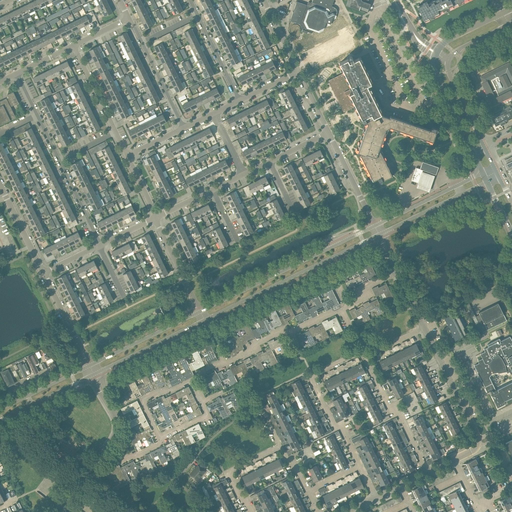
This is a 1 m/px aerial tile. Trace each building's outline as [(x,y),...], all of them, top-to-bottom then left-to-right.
[(31,3),(35,10),(40,7),(37,0),(34,2),(33,1),(31,3)] [(167,4),(170,10),(172,9),(173,9),(180,5),(179,2),(177,0),(176,0),(170,3),(167,4)] [(203,5),(204,8),(212,5),(209,0),(207,0),(201,3),(203,5)] [(235,0),(230,3),(226,5),(229,10),(233,9),(237,6),(237,5),(233,6),(232,3),(236,1),(235,0)] [(299,24),(302,30),(312,34),(332,25),(334,14),(331,8),(334,1),(335,0),(312,0),(312,2),(310,3),(308,2),(308,4),(306,5),(298,2),(298,1),(297,1),(296,1),(296,2),(296,3),(291,19),(290,20),(289,20),(289,21),(290,21),(290,22),(291,22),(292,21),(299,24)] [(366,0),(347,0),(346,6),(367,13),(370,4),(367,3),(368,1),(369,0),(368,0),(366,0)] [(435,0),(428,4),(427,1),(425,2),(424,1),(422,2),(423,3),(422,4),(423,4),(418,7),(421,13),(420,14),(421,15),(424,20),(428,17),(429,18),(435,15),(434,14),(443,10),(443,11),(449,8),(449,7),(457,3),(458,4),(464,1),(463,0),(435,0)] [(107,1),(100,5),(103,11),(110,7),(108,4),(107,1)] [(247,1),(240,5),(243,11),(251,7),(249,4),(247,1)] [(29,13),(35,10),(31,3),(28,4),(25,6),(29,13)] [(137,12),(145,8),(142,3),(134,6),(136,9),(136,10),(137,12)] [(180,5),(173,9),(175,15),(183,11),(181,8),(182,8),(180,5)] [(212,5),(204,8),(206,11),(206,12),(207,14),(215,10),(212,5)] [(22,7),(20,8),(23,16),(25,20),(31,17),(29,13),(25,6),(22,7)] [(110,7),(103,11),(105,17),(106,16),(113,13),(113,12),(113,13),(111,10),(110,7)] [(137,12),(138,15),(139,15),(140,18),(148,14),(150,13),(148,7),(137,12)] [(243,11),(246,16),(253,13),(252,10),(251,7),(243,11)] [(18,19),(23,16),(20,8),(17,9),(17,10),(14,11),(18,19)] [(208,17),(210,20),(218,16),(215,10),(207,14),(208,17)] [(18,19),(14,11),(11,13),(11,12),(8,14),(12,21),(18,19)] [(253,13),(246,16),(248,22),(256,18),(255,16),(253,13)] [(10,24),(13,23),(12,21),(10,18),(8,14),(6,15),(3,17),(6,24),(9,23),(10,24)] [(141,21),(143,24),(150,20),(148,14),(140,18),(142,21),(141,21)] [(90,23),(88,18),(86,15),(81,18),(85,26),(87,25),(90,23)] [(211,23),(212,25),(220,22),(218,16),(210,20),(211,23)] [(85,26),(81,18),(75,21),(79,29),(82,27),(85,26)] [(150,20),(143,24),(144,26),(146,29),(145,29),(146,29),(153,26),(153,25),(156,24),(153,18),(150,20)] [(256,18),(248,22),(251,28),(259,24),(257,21),(256,18)] [(79,29),(75,21),(69,24),(73,32),(76,30),(79,29)] [(220,22),(212,25),(214,28),(216,31),(223,27),(220,22)] [(71,33),(73,32),(69,24),(64,26),(68,34),(70,33),(71,33)] [(254,33),(262,29),(260,27),(259,24),(251,28),(254,33)] [(58,29),(62,37),(64,36),(68,34),(64,26),(58,29)] [(340,26),(303,44),(315,68),(328,62),(326,59),(342,51),(343,55),(354,50),(347,37),(346,37),(340,26)] [(217,34),(218,37),(226,33),(223,27),(216,31),(217,34)] [(189,30),(186,31),(184,32),(187,38),(195,34),(193,32),(192,29),(192,28),(189,30)] [(52,32),(56,40),(59,38),(59,39),(62,37),(58,29),(52,32)] [(255,36),(257,39),(264,35),(263,32),(262,29),(254,33),(249,35),(251,38),(255,36)] [(47,35),(51,43),(53,42),(53,41),(54,41),(56,40),(52,32),(47,35)] [(119,36),(122,42),(130,38),(128,35),(127,33),(127,32),(119,36)] [(220,39),(221,42),(229,39),(226,33),(218,37),(219,39),(220,39)] [(196,37),(195,34),(187,38),(189,44),(197,40),(196,37)] [(34,37),(36,40),(35,40),(39,48),(42,47),(45,45),(41,38),(39,35),(34,37)] [(48,44),(51,43),(47,35),(41,38),(45,45),(48,44)] [(257,39),(260,45),(267,41),(266,38),(264,35),(257,39)] [(122,42),(125,47),(132,44),(131,41),(130,38),(122,42)] [(229,39),(221,42),(223,45),(222,46),(224,48),(232,44),(234,43),(233,40),(230,42),(229,39)] [(30,43),(34,51),(36,49),(37,49),(37,50),(39,48),(35,40),(30,43)] [(199,43),(197,40),(189,44),(192,49),(200,45),(199,43)] [(267,41),(260,45),(262,50),(270,47),(270,46),(268,44),(268,43),(267,41)] [(30,52),(34,51),(30,43),(24,46),(28,54),(31,53),(30,52)] [(157,45),(154,47),(156,50),(157,52),(164,49),(162,43),(160,44),(157,45)] [(132,44),(125,47),(127,53),(135,49),(134,47),(132,44)] [(232,44),(224,48),(225,51),(227,54),(234,50),(232,44)] [(195,55),(203,51),(201,48),(200,45),(192,49),(195,55)] [(25,55),(28,54),(24,46),(18,49),(22,56),(25,55)] [(92,56),(100,53),(97,47),(89,51),(91,54),(92,56)] [(19,58),(22,56),(18,49),(13,52),(17,59),(19,58)] [(135,49),(127,53),(130,59),(138,55),(136,52),(135,49)] [(167,54),(164,49),(157,52),(158,55),(160,58),(167,54)] [(234,50),(227,54),(228,57),(229,59),(237,56),(234,50)] [(198,61),(206,57),(204,54),(203,51),(195,55),(198,61)] [(7,54),(11,62),(14,61),(17,59),(13,52),(7,54)] [(100,53),(92,56),(93,59),(95,62),(102,58),(100,53)] [(1,57),(5,65),(8,64),(11,62),(7,54),(1,57)] [(162,63),(170,60),(167,54),(160,58),(161,61),(162,63)] [(130,59),(133,64),(141,61),(139,58),(138,55),(130,59)] [(240,61),(237,56),(229,59),(230,62),(231,62),(232,65),(238,62),(240,61)] [(272,61),(266,64),(270,71),(273,70),(276,68),(276,69),(276,68),(274,65),(278,63),(274,56),(271,58),(272,61)] [(371,83),(359,58),(354,60),(352,57),(351,56),(350,58),(340,63),(346,75),(331,82),(344,108),(355,103),(364,122),(368,123),(367,126),(387,116),(387,115),(386,113),(382,115),(372,95),(377,92),(372,83),(371,83)] [(200,66),(208,63),(207,60),(206,57),(198,61),(200,66)] [(96,65),(97,68),(105,64),(102,58),(95,62),(96,65)] [(165,69),(173,65),(170,60),(162,63),(164,67),(165,69)] [(62,64),(65,72),(71,69),(67,61),(62,64)] [(133,64),(136,70),(143,66),(142,63),(141,61),(133,64)] [(210,66),(208,63),(200,66),(203,72),(211,68),(210,66)] [(511,68),(509,63),(481,77),(484,82),(482,83),(493,106),(511,96),(511,68)] [(65,72),(62,64),(56,67),(60,74),(65,72)] [(97,68),(99,70),(100,73),(108,70),(110,68),(109,65),(106,66),(105,64),(97,68)] [(268,73),(270,71),(266,64),(261,66),(265,74),(268,72),(268,73)] [(175,71),(173,65),(165,69),(167,73),(168,75),(175,71)] [(143,66),(136,70),(138,76),(146,72),(145,69),(143,66)] [(259,77),(262,76),(261,75),(265,74),(261,66),(255,69),(259,77)] [(56,67),(50,70),(54,77),(60,74),(56,67)] [(211,68),(203,72),(206,78),(214,74),(212,71),(211,68)] [(311,71),(313,78),(324,74),(321,68),(311,71)] [(255,69),(250,72),(254,79),(256,78),(259,77),(255,69)] [(50,70),(45,73),(48,80),(54,77),(50,70)] [(108,70),(100,73),(102,76),(103,79),(111,75),(108,70)] [(178,76),(175,71),(168,75),(169,78),(171,80),(178,76)] [(243,71),(236,74),(242,85),(245,83),(245,84),(248,82),(244,75),(243,71)] [(146,72),(138,76),(141,81),(149,78),(147,75),(148,75),(146,72)] [(254,79),(250,72),(244,75),(248,82),(250,81),(254,79)] [(45,73),(39,75),(44,85),(43,83),(48,80),(45,73)] [(38,88),(44,85),(39,75),(33,78),(38,88)] [(105,82),(106,85),(114,81),(111,75),(103,79),(104,82),(105,82)] [(178,76),(171,80),(172,84),(173,86),(181,82),(178,76)] [(149,78),(141,81),(144,87),(152,83),(151,81),(150,81),(149,78)] [(107,88),(109,90),(116,87),(114,81),(106,85),(107,88)] [(177,92),(182,90),(184,89),(181,82),(173,86),(175,89),(176,92),(176,93),(177,92)] [(73,92),(81,89),(78,83),(70,87),(73,92)] [(144,87),(147,93),(154,89),(153,86),(152,83),(144,87)] [(116,87),(109,90),(110,93),(112,96),(119,92),(116,87)] [(217,88),(211,91),(215,99),(217,97),(220,96),(217,88)] [(281,93),(284,99),(291,95),(288,90),(289,90),(288,89),(285,91),(283,88),(280,90),(281,93)] [(81,89),(73,92),(76,98),(83,94),(81,89)] [(147,93),(149,98),(157,95),(156,92),(154,89),(147,93)] [(211,91),(205,94),(209,101),(212,100),(215,99),(211,91)] [(0,101),(0,125),(16,118),(11,107),(19,103),(13,92),(7,94),(9,97),(0,101)] [(113,99),(114,102),(122,98),(119,92),(112,96),(113,99)] [(79,104),(86,100),(83,94),(76,98),(79,104)] [(199,96),(194,99),(198,107),(201,105),(203,104),(198,94),(199,96)] [(200,96),(203,104),(206,103),(209,101),(205,94),(200,96)] [(159,97),(157,95),(149,98),(152,104),(160,100),(158,97),(159,97)] [(282,102),(284,106),(287,104),(294,101),(291,95),(284,99),(285,101),(282,102)] [(42,104),(43,107),(51,103),(48,97),(40,101),(41,101),(42,104)] [(122,98),(114,102),(115,104),(116,104),(117,107),(125,104),(122,98)] [(181,102),(182,105),(183,105),(186,112),(186,113),(186,112),(189,111),(192,110),(188,102),(187,99),(181,102)] [(198,107),(194,99),(188,102),(192,110),(195,108),(194,108),(198,107)] [(82,109),(89,106),(86,100),(79,104),(82,109)] [(264,101),(261,103),(265,110),(271,107),(267,100),(264,101)] [(287,104),(289,110),(297,106),(294,101),(287,104)] [(43,107),(45,110),(46,113),(54,109),(57,107),(54,102),(51,103),(43,107)] [(258,104),(255,105),(259,113),(265,110),(261,103),(258,104)] [(127,109),(125,104),(117,107),(119,110),(118,110),(120,113),(128,109),(127,109)] [(253,107),(250,108),(254,116),(259,113),(255,105),(253,107)] [(82,109),(84,115),(92,111),(89,106),(82,109)] [(292,116),(299,112),(297,106),(289,110),(292,116)] [(511,118),(511,109),(511,107),(491,117),(496,127),(501,124),(502,125),(506,123),(505,122),(511,118)] [(254,116),(250,108),(247,110),(244,111),(248,119),(254,116)] [(48,116),(49,118),(57,115),(54,109),(46,113),(48,116)] [(131,115),(128,109),(120,113),(121,116),(123,118),(122,119),(123,119),(128,116),(131,115)] [(92,111),(84,115),(87,121),(95,117),(92,111)] [(248,119),(244,111),(242,112),(239,114),(242,121),(248,119)] [(292,116),(295,121),(302,118),(299,112),(292,116)] [(157,117),(161,125),(163,124),(163,123),(166,122),(163,114),(157,117)] [(242,121),(239,114),(236,115),(235,115),(233,116),(237,124),(242,121)] [(50,121),(52,124),(59,120),(57,115),(49,118),(50,121)] [(227,119),(229,122),(230,125),(231,127),(237,124),(233,116),(230,118),(227,119)] [(387,116),(367,126),(358,152),(361,154),(361,156),(373,181),(378,179),(380,182),(382,183),(383,181),(392,176),(379,149),(386,129),(390,127),(433,142),(436,132),(438,131),(437,129),(433,127),(432,128),(431,130),(390,116),(389,118),(388,119),(388,116),(387,116)] [(87,121),(90,126),(97,123),(95,117),(87,121)] [(161,125),(157,117),(151,120),(155,128),(158,126),(161,125)] [(146,123),(149,131),(152,129),(155,128),(150,118),(146,119),(148,122),(146,123)] [(302,118),(295,121),(298,127),(305,123),(302,118)] [(62,126),(59,120),(52,124),(54,127),(53,128),(54,130),(62,126)] [(97,123),(90,126),(93,132),(100,128),(97,123)] [(149,131),(146,123),(140,126),(144,133),(147,132),(149,131)] [(308,129),(305,123),(298,127),(300,132),(300,133),(308,129)] [(62,126),(54,130),(56,133),(57,135),(65,132),(62,126)] [(140,126),(134,128),(138,136),(141,135),(144,133),(140,126)] [(31,128),(28,130),(25,131),(24,132),(27,138),(34,134),(31,128)] [(135,137),(138,136),(134,128),(129,131),(132,139),(135,137)] [(206,129),(204,131),(207,138),(209,138),(213,136),(213,135),(210,128),(209,128),(206,130),(206,129)] [(207,138),(204,131),(201,132),(198,134),(202,141),(207,138)] [(65,132),(57,135),(59,139),(60,141),(68,137),(65,132)] [(283,132),(277,135),(281,142),(284,141),(286,140),(283,132)] [(27,138),(29,143),(37,140),(34,134),(27,138)] [(195,135),(192,136),(196,144),(202,141),(198,134),(195,135)] [(281,142),(277,135),(271,137),(275,145),(278,144),(277,144),(281,142)] [(73,142),(70,136),(68,137),(60,141),(62,144),(63,146),(63,147),(73,142)] [(187,139),(190,147),(196,144),(192,136),(190,137),(190,138),(187,139)] [(271,137),(265,140),(269,148),(272,146),(272,147),(275,145),(271,137)] [(192,150),(187,139),(184,141),(184,140),(181,142),(185,149),(186,153),(192,150)] [(29,143),(32,149),(40,145),(37,140),(29,143)] [(269,148),(265,140),(260,143),(264,151),(266,149),(269,148)] [(185,149),(181,142),(178,143),(179,143),(176,145),(179,152),(185,149)] [(261,152),(264,151),(260,143),(254,145),(258,153),(261,152)] [(32,149),(35,154),(42,151),(40,145),(32,149)] [(170,148),(172,153),(173,155),(174,155),(179,152),(176,145),(172,146),(170,147),(170,148)] [(106,148),(103,149),(101,150),(104,156),(112,152),(109,146),(106,148)] [(248,148),(252,156),(255,155),(258,153),(254,146),(248,148)] [(243,151),(244,153),(245,156),(246,159),(247,159),(250,157),(250,158),(252,156),(248,148),(243,151)] [(314,153),(318,160),(324,157),(320,150),(314,153)] [(42,151),(35,154),(38,160),(45,156),(42,151)] [(148,162),(149,164),(157,161),(154,155),(156,154),(155,151),(148,154),(150,157),(147,158),(146,159),(147,159),(148,162)] [(107,161),(114,158),(112,152),(104,156),(107,161)] [(312,163),(318,160),(314,153),(309,155),(312,163)] [(0,157),(0,159),(2,164),(9,160),(7,154),(0,157)] [(307,166),(312,163),(309,155),(303,158),(303,159),(307,166)] [(38,160),(40,166),(48,162),(45,156),(38,160)] [(110,167),(117,163),(114,158),(107,161),(110,167)] [(82,166),(84,165),(85,165),(82,159),(79,161),(72,164),(71,164),(72,165),(73,168),(74,170),(82,166)] [(9,160),(2,164),(5,169),(12,166),(9,160)] [(218,160),(213,163),(214,166),(217,173),(221,172),(223,171),(219,163),(218,160)] [(219,163),(223,171),(226,169),(229,168),(229,167),(225,160),(226,160),(225,160),(219,163)] [(157,161),(149,164),(151,167),(152,170),(160,166),(162,165),(160,161),(158,162),(157,161)] [(40,166),(43,171),(51,168),(48,162),(40,166)] [(438,167),(422,162),(420,169),(416,168),(411,180),(419,183),(423,170),(436,175),(438,167)] [(116,171),(120,169),(117,163),(110,167),(112,173),(116,171)] [(286,174),(294,170),(296,169),(293,163),(283,168),(286,174)] [(74,170),(75,173),(76,173),(77,176),(85,172),(87,171),(84,165),(82,166),(74,170)] [(12,166),(5,169),(7,175),(15,171),(12,166)] [(163,172),(160,166),(152,170),(154,173),(155,176),(163,172)] [(217,173),(214,166),(208,168),(212,176),(215,175),(214,175),(217,173)] [(51,168),(43,171),(46,177),(53,173),(51,168)] [(212,176),(208,168),(203,171),(206,179),(209,177),(212,176)] [(120,169),(116,171),(112,173),(115,178),(123,175),(120,169)] [(294,170),(286,174),(289,179),(296,176),(294,170)] [(15,171),(7,175),(10,181),(18,177),(15,171)] [(203,171),(197,174),(201,182),(203,180),(206,179),(203,171)] [(78,179),(80,182),(88,178),(85,172),(77,176),(79,179),(78,179)] [(165,178),(163,172),(155,176),(156,178),(158,181),(165,178)] [(326,182),(334,178),(331,172),(324,176),(326,182)] [(53,173),(46,177),(49,183),(56,179),(53,173)] [(197,174),(191,177),(195,184),(198,183),(201,182),(197,174)] [(123,175),(115,178),(118,184),(125,180),(123,175)] [(299,181),(296,176),(289,179),(292,185),(299,181)] [(21,183),(18,177),(10,181),(13,186),(21,183)] [(192,186),(195,184),(191,177),(185,180),(189,187),(192,186)] [(266,177),(260,179),(263,187),(269,184),(266,177)] [(81,184),(83,187),(90,183),(88,178),(80,182),(81,184)] [(168,183),(165,178),(158,181),(159,184),(160,187),(168,183)] [(337,184),(334,178),(326,182),(329,188),(337,184)] [(56,179),(49,183),(51,188),(59,184),(56,179)] [(263,187),(260,179),(254,182),(258,190),(263,187)] [(125,180),(118,184),(121,190),(128,186),(125,180)] [(295,191),(302,187),(299,181),(292,185),(295,191)] [(160,187),(162,190),(163,193),(171,189),(174,188),(171,182),(168,184),(168,183),(160,187)] [(248,185),(251,191),(252,193),(258,190),(254,182),(248,185)] [(13,186),(16,192),(23,188),(21,183),(13,186)] [(85,193),(93,189),(90,183),(83,187),(84,190),(85,193)] [(54,194),(62,190),(59,184),(51,188),(54,194)] [(340,190),(337,184),(329,188),(333,196),(337,194),(336,191),(339,190),(340,190)] [(128,186),(121,190),(124,195),(131,192),(128,186)] [(302,187),(295,191),(297,196),(305,193),(302,187)] [(23,188),(16,192),(19,198),(26,194),(23,188)] [(88,199),(96,195),(93,189),(85,193),(87,196),(87,195),(88,199)] [(174,195),(171,189),(163,193),(165,196),(166,199),(173,195),(174,195)] [(57,199),(64,196),(62,190),(54,194),(57,199)] [(226,196),(229,202),(237,198),(239,197),(236,191),(226,196)] [(305,193),(297,196),(300,202),(308,198),(305,193)] [(26,194),(19,198),(21,203),(29,200),(26,194)] [(96,195),(88,199),(90,202),(91,204),(99,200),(96,195)] [(64,196),(57,199),(59,205),(67,201),(64,196)] [(229,202),(232,207),(240,204),(237,199),(237,198),(229,202)] [(308,198),(300,202),(303,208),(310,204),(308,198)] [(272,209),(279,205),(276,199),(269,203),(272,209)] [(29,200),(21,203),(24,209),(32,205),(29,200)] [(99,200),(91,204),(92,207),(94,210),(104,205),(103,202),(100,203),(99,200)] [(67,201),(59,205),(62,211),(70,207),(67,201)] [(240,204),(232,207),(235,213),(242,209),(240,204)] [(24,209),(27,215),(35,211),(32,205),(24,209)] [(203,207),(206,215),(207,217),(210,216),(208,214),(212,212),(208,205),(209,205),(208,205),(203,207)] [(272,209),(275,214),(282,211),(279,205),(272,209)] [(132,206),(126,209),(130,216),(135,213),(132,206)] [(73,213),(70,207),(62,211),(65,216),(73,213)] [(201,218),(206,215),(203,207),(197,210),(201,218)] [(126,209),(120,212),(124,219),(130,216),(126,209)] [(238,219),(245,215),(242,209),(235,213),(238,219)] [(191,213),(191,214),(191,213),(195,221),(201,218),(197,210),(191,213)] [(27,215),(30,220),(37,216),(35,211),(27,215)] [(282,211),(275,214),(277,220),(285,217),(282,211)] [(118,222),(124,219),(120,212),(115,214),(118,222)] [(69,221),(75,218),(73,213),(65,216),(68,222),(69,221)] [(115,214),(109,217),(113,225),(118,222),(115,214)] [(240,224),(248,221),(245,215),(238,219),(240,224)] [(37,216),(30,220),(32,226),(40,222),(37,216)] [(113,225),(109,217),(103,220),(107,227),(113,225)] [(171,223),(174,229),(181,225),(179,219),(171,223)] [(101,230),(107,227),(103,220),(98,223),(101,230)] [(248,221),(240,224),(243,230),(251,226),(248,221)] [(40,222),(32,226),(35,232),(43,228),(44,227),(43,224),(42,225),(40,222)] [(174,229),(177,234),(184,231),(181,225),(174,229)] [(251,226),(243,230),(246,236),(246,235),(253,232),(252,229),(254,228),(253,225),(251,226)] [(212,231),(215,237),(222,233),(219,227),(212,231)] [(43,228),(35,232),(38,237),(46,234),(43,228)] [(177,234),(180,240),(187,236),(184,231),(177,234)] [(78,232),(72,235),(76,243),(82,240),(81,240),(78,233),(78,232)] [(215,237),(218,242),(225,239),(222,233),(215,237)] [(141,237),(144,243),(152,240),(149,234),(141,237)] [(61,241),(65,248),(70,246),(67,238),(66,238),(65,235),(60,238),(61,241)] [(72,235),(67,238),(70,246),(76,243),(72,235)] [(187,236),(180,240),(182,246),(190,242),(187,236)] [(225,239),(218,242),(220,248),(219,249),(221,252),(225,250),(223,247),(227,245),(228,245),(225,239)] [(144,243),(147,249),(154,245),(152,240),(144,243)] [(59,251),(65,248),(61,241),(55,244),(59,251)] [(190,242),(182,246),(185,251),(192,248),(190,242)] [(129,244),(129,243),(123,246),(127,254),(133,251),(132,249),(129,244)] [(55,244),(50,246),(53,254),(59,251),(55,244)] [(154,245),(147,249),(150,255),(157,251),(154,245)] [(53,254),(50,246),(44,249),(44,250),(47,256),(47,257),(53,254)] [(123,246),(118,249),(121,257),(127,254),(123,246)] [(185,251),(188,257),(195,253),(198,252),(196,246),(192,248),(185,251)] [(121,257),(118,249),(112,252),(115,259),(119,258),(120,260),(122,259),(122,257),(121,257)] [(150,255),(152,260),(160,257),(157,251),(150,255)] [(195,253),(188,257),(191,263),(198,259),(195,253)] [(163,262),(160,257),(152,260),(155,266),(163,262)] [(94,261),(88,263),(92,271),(98,268),(97,268),(95,263),(94,261)] [(158,272),(165,268),(163,262),(155,266),(158,272)] [(359,276),(362,282),(363,284),(366,282),(366,280),(376,275),(369,262),(362,265),(363,268),(366,267),(368,273),(365,274),(365,273),(359,276)] [(92,271),(88,263),(82,266),(86,274),(92,271)] [(80,277),(86,274),(82,266),(77,269),(80,277)] [(165,268),(158,272),(161,278),(168,274),(165,268)] [(352,287),(362,282),(359,276),(356,269),(349,272),(350,275),(352,274),(355,279),(352,281),(351,280),(348,281),(347,279),(345,280),(350,291),(353,289),(352,287)] [(126,280),(133,277),(130,271),(123,274),(126,280)] [(58,278),(61,284),(68,280),(65,275),(58,278)] [(147,279),(147,280),(149,283),(150,286),(162,280),(160,277),(152,281),(150,276),(147,277),(147,278),(147,279)] [(129,286),(136,282),(133,277),(126,280),(129,286)] [(61,284),(63,290),(71,286),(68,280),(61,284)] [(136,282),(129,286),(131,292),(132,292),(136,289),(139,288),(136,282)] [(97,287),(100,293),(108,289),(105,283),(97,287)] [(393,297),(386,284),(375,289),(375,287),(372,289),(376,297),(381,294),(381,293),(384,291),(386,296),(384,298),(385,301),(393,297)] [(71,286),(63,290),(66,295),(74,292),(71,286)] [(100,293),(103,298),(111,295),(108,289),(100,293)] [(321,300),(325,309),(326,311),(329,309),(328,308),(338,303),(339,305),(332,289),(327,291),(325,293),(326,295),(328,294),(331,300),(328,301),(327,300),(324,302),(323,299),(321,300)] [(66,295),(69,301),(76,297),(74,292),(66,295)] [(113,301),(111,295),(103,298),(106,304),(113,301)] [(314,314),(325,309),(321,300),(318,296),(311,299),(312,302),(315,301),(317,306),(314,308),(313,307),(308,309),(311,316),(312,318),(315,316),(314,314)] [(72,307),(79,303),(76,297),(69,301),(72,307)] [(364,306),(367,312),(372,309),(372,308),(374,307),(377,312),(375,313),(376,316),(383,313),(377,299),(367,304),(366,303),(363,304),(364,306)] [(295,316),(295,317),(297,320),(299,319),(298,318),(299,318),(301,321),(311,316),(308,309),(305,302),(298,306),(299,309),(302,307),(304,313),(301,314),(300,313),(295,316)] [(75,312),(82,309),(79,303),(72,307),(75,312)] [(507,321),(498,303),(479,312),(487,330),(507,321)] [(279,317),(280,321),(283,319),(285,322),(295,317),(295,316),(291,309),(289,304),(280,308),(281,311),(285,309),(288,314),(285,315),(284,315),(279,317)] [(363,323),(370,319),(367,312),(364,306),(353,311),(352,309),(349,311),(353,319),(359,316),(358,315),(361,313),(363,319),(361,320),(363,323)] [(84,315),(82,309),(75,312),(78,318),(84,315)] [(264,321),(267,328),(269,327),(269,326),(270,326),(271,329),(282,324),(280,321),(279,317),(275,310),(268,314),(269,316),(272,315),(274,320),(271,322),(271,321),(269,322),(267,319),(264,321)] [(444,317),(455,340),(466,334),(463,329),(464,328),(459,317),(458,318),(455,312),(444,317)] [(252,330),(255,337),(256,339),(259,337),(258,335),(268,330),(267,328),(264,321),(262,316),(255,320),(256,323),(258,322),(261,327),(258,329),(257,327),(252,330)] [(323,324),(326,330),(331,328),(331,326),(333,325),(336,330),(334,331),(335,334),(342,331),(336,317),(326,322),(325,321),(322,322),(323,324)] [(255,337),(252,330),(248,323),(241,327),(243,329),(245,328),(247,334),(244,335),(244,334),(238,337),(242,343),(255,337)] [(329,337),(326,330),(323,324),(312,329),(314,332),(311,333),(312,337),(318,334),(317,333),(320,332),(323,336),(320,338),(322,341),(329,337)] [(297,340),(299,343),(303,341),(304,341),(304,340),(307,338),(309,343),(307,344),(309,348),(316,344),(316,343),(315,341),(312,337),(311,333),(309,330),(299,336),(298,334),(295,335),(297,340)] [(242,343),(238,337),(237,335),(230,339),(232,342),(234,340),(237,346),(234,347),(233,346),(229,348),(228,346),(226,347),(231,357),(232,357),(229,352),(232,351),(234,354),(244,349),(245,351),(242,343)] [(511,346),(511,345),(511,344),(511,340),(510,336),(500,341),(499,338),(487,344),(488,347),(484,349),(485,351),(480,354),(482,358),(478,361),(479,363),(474,365),(485,387),(487,393),(490,391),(492,395),(491,395),(497,407),(505,403),(504,401),(511,396),(511,346)] [(271,340),(268,342),(270,347),(272,350),(277,347),(277,346),(279,345),(282,350),(280,351),(282,354),(289,350),(282,337),(271,342),(271,340)] [(411,343),(409,344),(410,347),(411,346),(416,355),(422,352),(418,344),(416,344),(412,345),(411,343)] [(208,354),(201,358),(204,365),(217,359),(210,345),(205,347),(208,354)] [(407,348),(411,357),(416,355),(411,346),(410,347),(407,348)] [(260,352),(257,354),(258,356),(261,362),(266,359),(266,358),(269,356),(271,362),(269,363),(271,366),(278,362),(275,357),(273,353),(272,350),(270,347),(266,350),(267,351),(261,354),(260,352)] [(407,359),(411,357),(407,348),(403,350),(402,347),(400,348),(401,351),(402,350),(407,359)] [(398,353),(402,362),(407,359),(402,350),(401,351),(398,353)] [(195,361),(189,364),(188,364),(192,371),(204,365),(201,358),(198,351),(192,353),(195,361)] [(398,364),(402,362),(398,353),(395,354),(393,352),(391,353),(392,355),(393,355),(398,364)] [(27,358),(34,374),(38,372),(35,365),(39,362),(35,354),(27,358)] [(389,357),(393,366),(398,364),(393,355),(392,355),(389,357)] [(258,356),(247,361),(244,362),(246,365),(247,369),(253,366),(252,364),(255,363),(258,368),(256,369),(257,373),(264,369),(261,362),(258,356)] [(384,359),(389,368),(393,366),(389,357),(386,359),(384,356),(382,357),(383,360),(384,359)] [(178,360),(181,365),(182,364),(184,369),(177,372),(182,382),(194,376),(192,371),(188,364),(189,364),(187,361),(185,357),(178,360)] [(389,368),(384,359),(383,360),(380,361),(380,362),(377,364),(382,374),(385,372),(384,370),(389,368)] [(416,374),(424,370),(421,366),(427,363),(426,360),(420,363),(420,364),(420,365),(418,366),(413,368),(416,374)] [(230,367),(234,375),(240,372),(239,371),(242,370),(244,375),(242,376),(244,379),(251,376),(247,369),(246,365),(244,362),(233,368),(232,366),(230,367)] [(356,362),(354,364),(355,366),(356,366),(361,375),(365,372),(365,371),(366,370),(363,363),(361,364),(361,363),(358,365),(356,362)] [(18,364),(24,378),(27,376),(25,371),(29,369),(26,363),(22,365),(21,363),(18,364)] [(177,372),(175,367),(175,368),(172,363),(166,366),(168,371),(169,370),(173,377),(169,379),(167,377),(164,378),(166,381),(167,384),(169,388),(182,382),(177,372)] [(58,371),(55,364),(49,367),(50,370),(52,374),(58,371)] [(352,368),(356,377),(361,375),(356,366),(355,366),(352,368)] [(216,374),(220,382),(226,379),(225,378),(228,376),(231,381),(229,383),(230,386),(237,382),(234,375),(230,367),(231,369),(220,374),(220,372),(216,374)] [(347,367),(345,368),(346,371),(347,370),(352,379),(356,377),(352,368),(349,369),(347,367)] [(1,373),(8,387),(15,383),(8,369),(1,373)] [(164,378),(161,372),(160,369),(154,372),(158,379),(151,383),(152,385),(155,384),(157,388),(167,384),(166,381),(164,378)] [(424,370),(416,374),(419,380),(426,376),(425,373),(428,371),(427,369),(424,371),(424,370)] [(343,372),(347,381),(352,379),(347,370),(346,371),(343,372)] [(338,371),(336,373),(337,375),(338,374),(343,383),(347,381),(343,372),(340,374),(338,371)] [(201,377),(205,385),(211,382),(210,381),(213,379),(216,385),(214,386),(215,389),(222,385),(220,382),(216,374),(216,372),(205,377),(204,375),(201,377)] [(334,377),(338,386),(343,383),(338,374),(337,375),(334,377)] [(138,389),(142,396),(145,394),(154,390),(152,385),(151,383),(147,375),(142,378),(145,385),(138,389)] [(292,384),(295,390),(302,386),(300,382),(306,379),(304,375),(298,378),(299,380),(292,384)] [(419,380),(422,386),(429,382),(427,378),(431,377),(430,375),(426,376),(419,380)] [(334,388),(338,386),(334,377),(331,378),(329,376),(327,377),(328,379),(329,379),(334,388)] [(389,383),(391,387),(398,383),(395,377),(394,378),(388,381),(388,379),(381,382),(383,385),(388,383),(388,384),(389,383)] [(334,388),(329,379),(328,379),(325,381),(325,382),(323,383),(327,390),(329,389),(329,390),(334,388)] [(358,388),(361,394),(369,390),(366,386),(372,383),(371,380),(365,383),(365,384),(361,386),(358,387),(358,388)] [(422,386),(425,392),(432,388),(430,384),(434,383),(433,380),(429,382),(422,386)] [(142,396),(138,389),(134,381),(129,384),(133,392),(124,396),(127,403),(142,396)] [(297,395),(305,392),(303,388),(306,386),(307,387),(309,386),(308,383),(302,386),(295,390),(292,391),(295,397),(297,395)] [(388,395),(401,389),(398,383),(391,387),(393,390),(387,393),(388,395)] [(425,399),(428,398),(435,394),(433,390),(437,388),(436,386),(432,388),(425,392),(422,393),(425,399)] [(175,393),(178,399),(186,395),(190,403),(195,400),(189,387),(175,393)] [(297,403),(300,401),(310,397),(308,393),(312,391),(311,389),(305,392),(297,395),(295,397),(297,403)] [(358,395),(361,401),(364,400),(371,396),(370,392),(373,391),(372,389),(369,390),(361,394),(358,395)] [(404,394),(401,389),(388,395),(394,392),(395,396),(394,396),(395,397),(390,400),(391,403),(398,400),(397,398),(404,394)] [(270,403),(277,400),(273,391),(259,397),(261,400),(266,398),(267,400),(268,400),(270,403)] [(167,410),(168,413),(174,411),(170,404),(171,402),(178,399),(175,393),(165,398),(164,396),(161,397),(167,410)] [(220,398),(223,405),(228,416),(232,414),(230,411),(226,403),(231,401),(236,412),(242,409),(234,393),(223,398),(222,397),(220,398)] [(336,406),(345,402),(342,396),(341,394),(326,402),(328,405),(333,402),(333,404),(334,403),(336,406)] [(364,407),(367,406),(374,402),(373,398),(376,397),(375,394),(371,396),(364,400),(361,401),(364,407)] [(435,394),(428,398),(431,404),(438,400),(439,402),(445,399),(443,395),(437,398),(435,394)] [(310,397),(300,401),(303,407),(313,403),(311,400),(309,401),(309,400),(315,397),(314,395),(310,397)] [(147,404),(151,411),(154,410),(153,409),(158,406),(162,413),(167,410),(161,397),(147,404)] [(223,418),(228,416),(223,405),(220,398),(219,397),(216,398),(217,401),(207,406),(209,412),(217,408),(218,408),(223,418)] [(194,411),(186,415),(188,420),(202,414),(195,400),(190,403),(194,411)] [(273,409),(280,405),(277,400),(270,403),(272,406),(266,409),(267,412),(273,409)] [(367,406),(370,412),(377,408),(375,404),(379,402),(378,400),(374,402),(367,406)] [(138,417),(144,414),(142,412),(142,411),(137,401),(121,409),(124,414),(134,409),(138,417)] [(449,408),(452,407),(449,408),(447,405),(450,403),(449,401),(446,402),(438,406),(441,412),(449,408)] [(314,402),(313,403),(303,407),(306,413),(313,409),(312,406),(315,404),(314,402)] [(333,415),(339,412),(346,408),(343,403),(345,402),(336,406),(338,410),(332,412),(333,415)] [(275,414),(284,410),(282,410),(280,405),(273,409),(274,412),(268,415),(270,417),(275,414)] [(306,413),(309,419),(316,415),(314,411),(318,410),(317,408),(320,407),(319,406),(313,409),(306,413)] [(377,408),(370,412),(373,417),(380,414),(378,410),(382,408),(381,408),(381,406),(377,408)] [(441,412),(444,418),(452,414),(450,410),(453,409),(452,407),(449,408),(441,412)] [(351,416),(347,408),(346,408),(339,412),(340,415),(339,416),(340,417),(335,419),(336,423),(351,416)] [(175,426),(168,413),(167,410),(162,413),(165,420),(165,422),(157,425),(160,430),(171,425),(172,428),(175,426)] [(284,410),(275,414),(277,417),(271,420),(272,423),(278,420),(285,416),(284,413),(285,412),(284,410)] [(168,413),(175,426),(175,427),(186,421),(188,420),(186,415),(186,414),(178,418),(174,411),(168,413)] [(309,419),(312,425),(319,421),(317,417),(323,414),(322,412),(316,415),(309,419)] [(452,414),(444,418),(447,424),(454,420),(453,416),(456,415),(455,412),(452,414)] [(138,417),(131,420),(128,422),(130,428),(141,422),(144,428),(145,430),(150,428),(144,414),(138,417)] [(370,418),(372,422),(374,421),(375,423),(376,423),(377,424),(390,418),(388,415),(382,418),(380,414),(377,415),(373,417),(370,418)] [(288,422),(285,416),(278,420),(280,423),(274,426),(275,428),(281,425),(288,422)] [(415,423),(417,426),(424,422),(421,416),(414,420),(413,417),(406,420),(408,423),(413,421),(414,423),(415,423)] [(383,426),(386,432),(397,426),(395,422),(398,420),(396,417),(385,423),(386,424),(383,426)] [(319,421),(312,425),(309,426),(312,432),(315,430),(322,427),(320,423),(326,420),(325,418),(319,421)] [(448,430),(450,429),(457,426),(455,422),(459,420),(458,418),(454,420),(447,424),(445,425),(448,430)] [(284,431),(291,427),(288,422),(281,425),(282,429),(277,431),(278,434),(284,431)] [(420,432),(427,428),(424,422),(417,426),(418,429),(413,432),(414,434),(420,432)] [(185,430),(188,436),(192,444),(195,442),(193,439),(194,439),(192,434),(196,432),(200,440),(205,437),(199,423),(188,429),(185,430)] [(461,424),(457,426),(450,429),(453,435),(460,432),(458,428),(462,426),(461,424)] [(327,430),(325,425),(322,427),(315,430),(318,436),(325,433),(326,435),(332,432),(330,429),(327,430)] [(386,432),(389,438),(396,434),(395,430),(398,428),(397,426),(386,432)] [(294,433),(291,427),(284,431),(285,434),(279,437),(280,439),(281,439),(286,437),(294,433)] [(150,428),(145,430),(138,434),(137,434),(134,436),(130,438),(133,445),(138,442),(137,441),(144,438),(145,438),(149,445),(154,443),(149,432),(152,431),(150,428)] [(422,437),(430,434),(427,428),(420,432),(421,435),(415,438),(417,440),(422,437)] [(192,444),(188,436),(185,430),(174,435),(172,437),(173,439),(174,442),(182,438),(186,446),(192,444)] [(328,445),(336,441),(334,437),(340,434),(338,431),(332,434),(333,435),(325,439),(325,437),(322,439),(323,441),(326,439),(328,445)] [(392,443),(399,440),(398,436),(404,433),(403,431),(400,432),(396,434),(389,438),(392,443)] [(289,442),(296,439),(294,433),(286,437),(288,440),(282,443),(283,445),(289,442)] [(362,446),(369,442),(365,433),(351,439),(353,443),(358,441),(359,443),(360,443),(362,446)] [(425,443),(433,439),(430,434),(422,437),(424,440),(418,443),(419,446),(425,443)] [(403,438),(399,440),(392,443),(395,449),(402,445),(400,442),(406,439),(405,437),(406,437),(403,438)] [(328,445),(331,451),(339,447),(337,443),(343,441),(342,438),(336,441),(328,445)] [(92,448),(82,439),(77,445),(87,453),(92,448)] [(178,450),(177,447),(174,442),(173,439),(170,440),(171,443),(161,448),(163,453),(170,449),(172,450),(175,457),(180,455),(178,450)] [(291,452),(293,451),(302,447),(300,443),(299,444),(296,439),(289,442),(291,445),(290,446),(291,448),(285,451),(287,454),(288,456),(292,454),(291,452)] [(428,448),(435,445),(433,439),(425,443),(427,446),(421,449),(422,451),(428,448)] [(77,452),(63,442),(57,450),(71,459),(77,452)] [(365,452),(372,448),(369,442),(362,446),(364,449),(358,452),(359,454),(365,452)] [(398,455),(405,451),(403,448),(407,446),(406,444),(402,446),(402,445),(395,449),(398,455)] [(435,445),(428,448),(429,452),(424,454),(425,457),(431,454),(438,450),(435,445)] [(345,451),(347,450),(346,448),(344,449),(344,450),(341,450),(342,448),(341,446),(339,447),(331,451),(334,457),(345,451)] [(166,458),(163,453),(161,448),(150,453),(151,456),(148,457),(149,460),(155,471),(157,469),(156,466),(156,467),(153,462),(155,461),(154,458),(158,456),(162,464),(164,462),(167,461),(166,458)] [(372,448),(365,452),(366,455),(361,458),(362,460),(368,457),(375,453),(372,448)] [(398,462),(400,461),(408,457),(406,453),(412,450),(411,448),(405,451),(398,455),(395,456),(398,462)] [(432,457),(430,458),(430,460),(427,461),(429,465),(428,465),(443,458),(442,455),(443,454),(441,449),(438,450),(431,454),(432,457)] [(345,451),(334,457),(337,462),(344,459),(343,455),(346,453),(345,451)] [(368,457),(369,460),(363,463),(365,466),(370,463),(378,459),(375,453),(368,457)] [(400,461),(403,467),(411,463),(409,459),(413,458),(412,455),(408,457),(400,461)] [(344,459),(337,462),(340,468),(341,470),(354,464),(353,460),(349,462),(348,462),(349,460),(347,457),(344,459)] [(465,468),(466,469),(479,463),(479,462),(477,462),(475,459),(475,457),(472,458),(473,460),(466,463),(468,466),(465,468)] [(135,464),(137,469),(145,465),(146,466),(149,473),(155,471),(149,460),(147,461),(145,458),(135,464)] [(274,458),(271,459),(272,462),(274,461),(278,470),(283,468),(279,459),(275,460),(274,458)] [(378,459),(370,463),(372,466),(366,469),(367,471),(373,468),(380,465),(378,459)] [(127,481),(128,484),(131,482),(129,480),(130,480),(126,471),(131,469),(136,480),(141,477),(140,475),(140,474),(138,470),(137,469),(135,464),(134,461),(123,466),(120,468),(127,481)] [(269,463),(274,472),(278,470),(274,461),(272,462),(269,463)] [(414,469),(412,466),(418,463),(416,461),(411,463),(403,467),(406,473),(405,473),(406,476),(416,471),(415,468),(414,469)] [(127,481),(120,468),(117,462),(114,464),(116,466),(105,472),(109,480),(111,479),(111,478),(115,476),(116,475),(117,474),(121,483),(113,488),(114,491),(128,484),(126,481),(127,481)] [(269,474),(274,472),(269,463),(266,465),(265,462),(262,464),(264,466),(265,466),(269,474)] [(336,463),(330,465),(332,469),(333,469),(334,472),(339,470),(336,463)] [(469,469),(471,472),(480,468),(478,464),(480,464),(479,463),(466,469),(467,471),(469,469)] [(205,472),(198,465),(189,475),(197,481),(205,472)] [(380,465),(373,468),(375,471),(369,474),(370,477),(376,474),(383,470),(380,465)] [(260,468),(265,477),(269,474),(265,466),(264,466),(260,468)] [(260,479),(265,477),(260,468),(257,469),(256,467),(253,468),(255,471),(256,470),(260,479)] [(310,472),(312,475),(319,471),(317,467),(310,470),(308,467),(302,470),(303,473),(309,471),(309,472),(310,472)] [(480,468),(471,472),(472,475),(470,477),(470,478),(484,472),(483,471),(482,471),(480,468)] [(251,472),(256,481),(260,479),(256,470),(255,471),(251,472)] [(373,482),(379,479),(386,476),(383,470),(376,474),(377,477),(372,480),(373,482)] [(251,483),(256,481),(251,472),(248,474),(247,471),(244,472),(246,475),(247,474),(251,483)] [(319,471),(312,475),(313,478),(312,479),(313,480),(308,482),(309,486),(322,479),(321,477),(322,477),(319,471)] [(484,472),(470,478),(471,480),(474,478),(475,481),(484,477),(483,473),(484,473),(484,472)] [(247,474),(246,475),(242,477),(247,486),(251,483),(247,474)] [(285,488),(292,485),(290,480),(296,477),(295,474),(282,481),(285,488)] [(390,484),(386,476),(379,479),(380,483),(379,483),(382,488),(390,484)] [(354,477),(352,478),(353,481),(354,480),(359,489),(363,487),(359,478),(356,479),(354,477)] [(484,477),(475,481),(476,484),(474,486),(475,487),(488,481),(488,480),(486,480),(484,477)] [(221,484),(214,488),(216,494),(224,490),(222,486),(228,483),(226,479),(220,482),(221,484)] [(350,482),(355,491),(359,489),(354,480),(353,481),(350,482)] [(350,493),(355,491),(350,482),(347,484),(345,481),(343,483),(344,485),(345,485),(350,493)] [(488,481),(475,487),(475,489),(478,487),(480,490),(489,486),(487,482),(489,482),(488,481)] [(206,489),(212,486),(210,483),(202,487),(205,494),(208,493),(206,489)] [(285,488),(288,494),(295,491),(294,487),(297,485),(296,483),(292,485),(285,488)] [(411,494),(412,495),(426,489),(426,488),(426,486),(425,485),(424,484),(422,485),(421,483),(415,486),(416,488),(412,490),(414,493),(411,494)] [(341,487),(345,496),(350,493),(345,485),(344,485),(341,487)] [(341,498),(345,496),(341,487),(338,488),(336,486),(334,487),(335,490),(336,489),(341,498)] [(230,487),(224,490),(216,494),(219,500),(227,496),(225,492),(231,489),(230,487)] [(301,488),(295,491),(288,494),(291,500),(300,496),(298,492),(302,490),(301,488)] [(332,491),(336,500),(341,498),(336,489),(335,490),(332,491)] [(426,489),(412,495),(413,497),(415,496),(417,499),(426,494),(425,491),(426,490),(426,489)] [(264,490),(250,496),(252,500),(257,497),(258,500),(259,499),(261,503),(268,499),(264,490)] [(327,493),(333,505),(338,503),(336,500),(332,491),(329,493),(328,490),(325,491),(326,494),(327,493)] [(452,492),(450,494),(448,494),(450,498),(448,499),(449,500),(462,493),(461,492),(459,493),(457,490),(455,491),(452,492)] [(227,496),(219,500),(216,501),(219,507),(222,505),(230,502),(228,498),(229,497),(230,499),(234,497),(233,493),(227,496)] [(327,493),(326,494),(323,496),(326,503),(325,503),(327,508),(333,505),(327,493)] [(462,493),(449,500),(449,501),(451,500),(452,504),(462,499),(460,496),(463,495),(462,493)] [(416,503),(416,504),(430,498),(429,497),(428,498),(426,494),(417,499),(418,502),(416,503)] [(300,496),(291,500),(294,506),(301,502),(299,499),(303,497),(302,495),(300,496)] [(499,505),(500,506),(511,500),(511,499),(511,500),(509,496),(500,500),(502,504),(499,505)] [(420,505),(421,508),(431,503),(429,500),(430,499),(430,498),(416,504),(417,506),(420,505)] [(264,508),(271,505),(268,499),(261,503),(262,506),(257,509),(258,511),(263,508),(264,508)] [(452,504),(454,507),(453,508),(453,509),(467,502),(469,501),(468,500),(463,502),(462,499),(452,504)] [(232,508),(231,504),(234,502),(233,500),(230,502),(222,505),(225,511),(232,508)] [(503,507),(505,510),(511,505),(511,500),(500,506),(500,508),(503,507)] [(294,506),(291,507),(293,511),(296,511),(304,508),(302,504),(306,503),(305,501),(301,502),(294,506)] [(453,509),(454,510),(455,509),(456,511),(457,511),(466,508),(465,505),(469,503),(469,501),(467,502),(453,509)] [(431,503),(421,508),(423,511),(420,511),(423,511),(434,507),(434,506),(432,507),(431,503)]
